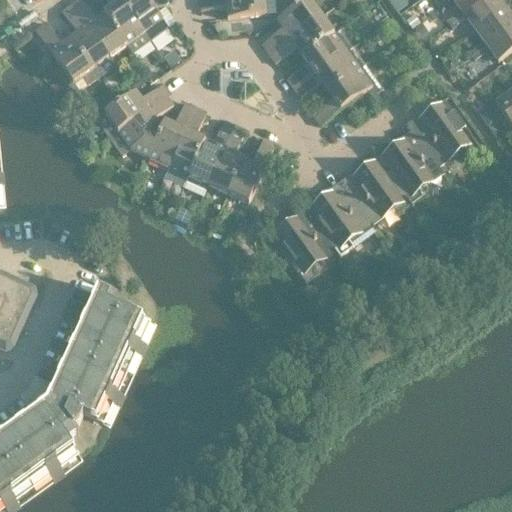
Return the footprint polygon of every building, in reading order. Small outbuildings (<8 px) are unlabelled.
[(150,44),(118,0),(103,0),(112,11),(104,17),(127,49),(133,57),(150,44)] [(118,0),(150,44),(169,31),(146,0),(118,0)] [(267,19),(264,0),(223,0),(199,2),(201,14),(226,12),(227,22),(267,19)] [(297,0),(285,0),(287,17),(298,9),(297,0)] [(402,0),(390,0),(388,2),(396,15),(407,7),(402,0)] [(456,0),(453,3),(461,14),(464,18),(489,0),(456,0)] [(454,19),(460,27),(467,22),(475,34),(506,12),(497,0),(489,0),(464,18),(461,14),(454,19)] [(81,2),(71,8),(109,61),(127,49),(104,17),(96,23),(81,2)] [(261,48),(268,58),(321,20),(308,2),(298,9),(287,17),(276,24),(283,33),(261,48)] [(77,37),(69,42),(97,82),(115,70),(109,61),(71,8),(61,15),(77,37)] [(511,20),(506,12),(475,34),(483,45),(486,49),(511,30),(511,20)] [(414,18),(406,24),(412,32),(420,26),(414,18)] [(460,27),(454,19),(446,25),(452,33),(460,27)] [(334,38),(321,20),(268,58),(275,68),(296,53),(302,61),(334,38)] [(392,22),(383,29),(387,35),(397,28),(392,22)] [(421,26),(414,31),(420,39),(427,34),(421,26)] [(79,95),(97,82),(69,42),(61,48),(46,27),(35,34),(79,95)] [(511,30),(486,49),(483,45),(476,50),(482,58),(489,53),(498,66),(511,55),(511,30)] [(340,33),(334,38),(302,61),(308,68),(287,83),(294,93),(353,51),(340,33)] [(482,58),(476,50),(469,56),(474,64),(482,58)] [(366,68),(353,51),(294,93),(301,103),(322,88),(327,96),(366,68)] [(174,54),(164,60),(171,70),(180,63),(174,54)] [(449,62),(444,66),(450,74),(458,69),(453,63),(449,62)] [(383,93),(366,68),(327,96),(333,103),(312,119),(319,129),(364,98),(368,104),(383,93)] [(152,69),(145,73),(148,78),(155,73),(152,69)] [(154,75),(146,80),(151,87),(159,82),(154,75)] [(96,123),(109,142),(167,100),(168,101),(171,99),(164,88),(142,103),(136,95),(96,123)] [(511,130),(511,95),(495,107),(511,130)] [(173,109),(168,101),(167,100),(109,142),(122,159),(130,154),(149,162),(165,126),(164,126),(162,131),(156,122),(173,109)] [(421,116),(406,126),(442,175),(442,174),(438,168),(459,152),(465,160),(479,150),(445,103),(423,119),(421,116)] [(174,130),(165,126),(149,162),(169,171),(196,112),(185,107),(174,130)] [(494,108),(482,117),(489,127),(501,118),(494,108)] [(207,117),(196,112),(169,171),(188,180),(205,144),(196,140),(207,117)] [(208,189),(235,130),(224,125),(213,148),(205,144),(188,180),(208,189)] [(419,191),(442,175),(406,126),(406,127),(411,133),(397,143),(399,146),(378,162),(411,207),(424,198),(419,191)] [(246,134),(235,130),(208,189),(228,198),(244,162),(235,158),(246,134)] [(244,162),(228,198),(249,207),(276,148),(264,142),(253,166),(244,162)] [(398,217),(411,207),(378,162),(357,178),(355,174),(340,185),(371,227),(393,210),(398,217)] [(376,233),(371,227),(340,185),(326,195),(329,198),(308,214),(305,210),(305,211),(340,259),(376,233)] [(340,259),(305,211),(291,221),(293,224),(271,240),(305,287),(319,277),(313,269),(335,253),(339,260),(340,259)] [(480,229),(476,231),(481,238),(485,235),(480,229)] [(14,351),(38,299),(34,290),(0,274),(0,351),(5,354),(14,351)] [(84,418),(103,427),(112,405),(118,408),(123,398),(117,396),(135,355),(141,357),(145,348),(139,345),(149,324),(114,308),(117,301),(103,295),(57,398),(47,394),(43,403),(35,409),(41,417),(0,446),(0,511),(6,509),(7,511),(11,511),(18,508),(14,503),(50,477),(54,482),(63,476),(59,470),(78,457),(68,443),(78,436),(75,431),(79,429),(84,418)]
